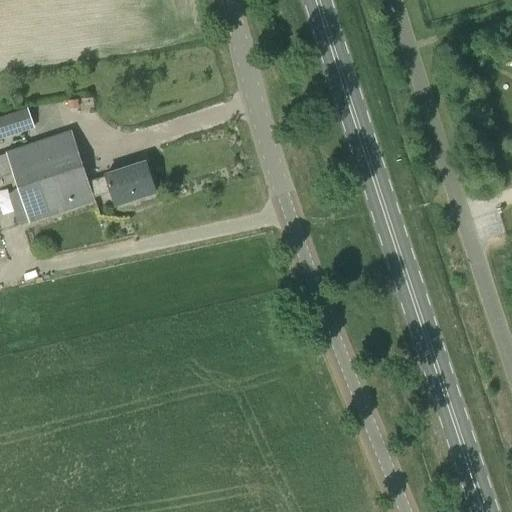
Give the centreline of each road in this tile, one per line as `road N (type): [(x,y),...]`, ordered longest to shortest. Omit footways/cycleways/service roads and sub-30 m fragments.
road 1 (unclassified): [(402,511),(272,162),(224,0)]
road 2 (primary): [(482,511),(317,0)]
road 3 (unclassified): [(511,375),(391,0)]
